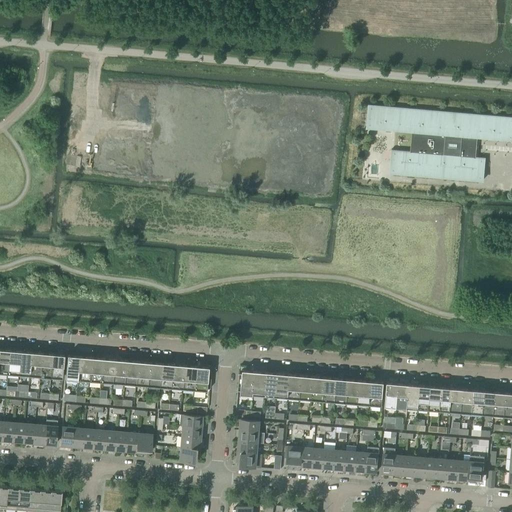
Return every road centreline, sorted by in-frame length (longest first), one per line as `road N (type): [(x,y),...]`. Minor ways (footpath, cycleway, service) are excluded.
road 1 (unclassified): [(511,86),(0,42)]
road 2 (residential): [(511,376),(228,351)]
road 3 (residential): [(228,351),(0,332)]
road 4 (residential): [(217,478),(228,351)]
road 5 (residential): [(217,478),(91,467)]
road 6 (residential): [(337,489),(217,478)]
